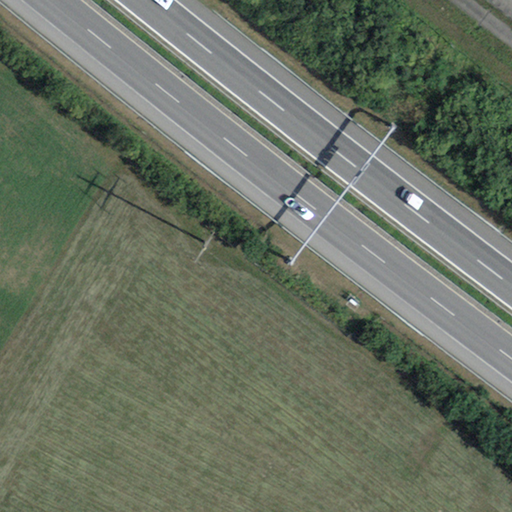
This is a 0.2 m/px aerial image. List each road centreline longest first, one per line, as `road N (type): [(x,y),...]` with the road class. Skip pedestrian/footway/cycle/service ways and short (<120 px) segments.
road 1 (motorway): [(53,0),(246,164),(511,365)]
road 2 (motorway): [(511,285),(152,0)]
